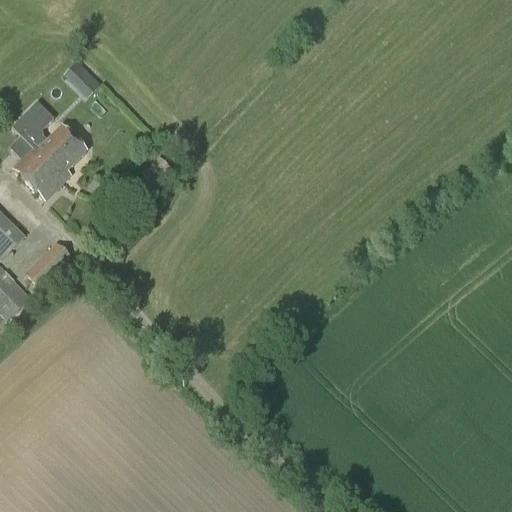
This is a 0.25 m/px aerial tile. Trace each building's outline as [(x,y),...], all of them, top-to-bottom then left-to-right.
[(62,79),(86,103),(100,89),(77,65),(62,79)] [(10,130),(30,151),(54,175),(51,178),(60,187),(68,179),(65,175),(85,156),(60,130),(45,145),(39,139),(39,134),(52,122),(36,105),(10,130)] [(42,204),(60,187),(51,178),(54,175),(30,151),(10,170),(42,204)] [(151,187),(165,174),(154,163),(141,177),(151,187)] [(0,264),(23,242),(0,218),(0,264)] [(39,292),(71,263),(56,246),(24,275),(39,292)] [(0,319),(5,325),(28,303),(0,272),(0,319)]
